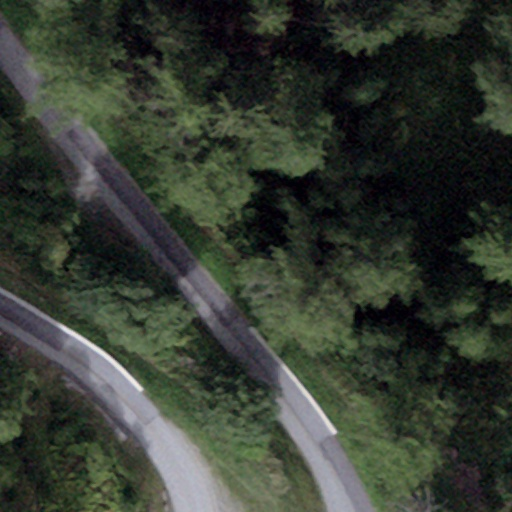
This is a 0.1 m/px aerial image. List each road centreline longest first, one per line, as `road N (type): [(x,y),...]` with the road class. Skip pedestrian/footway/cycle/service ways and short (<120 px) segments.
road 1 (tertiary): [(362,511),(279,345),(139,232),(0,38)]
road 2 (tertiary): [(0,314),(88,375),(208,511)]
